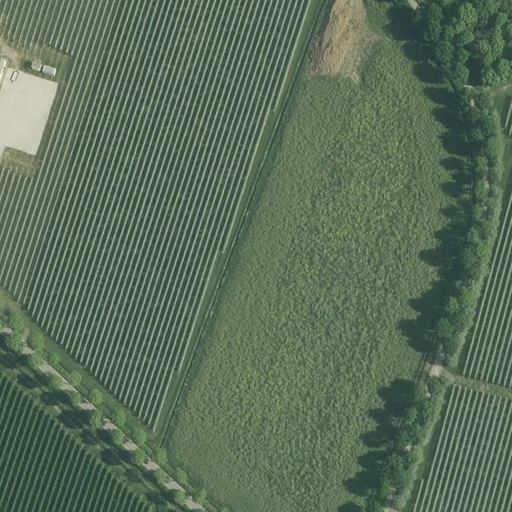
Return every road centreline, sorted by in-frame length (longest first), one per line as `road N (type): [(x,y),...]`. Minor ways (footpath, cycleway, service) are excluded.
road 1 (unclassified): [(393,511),(487,214),(481,112),(416,0)]
road 2 (tertiary): [(199,511),(0,326)]
